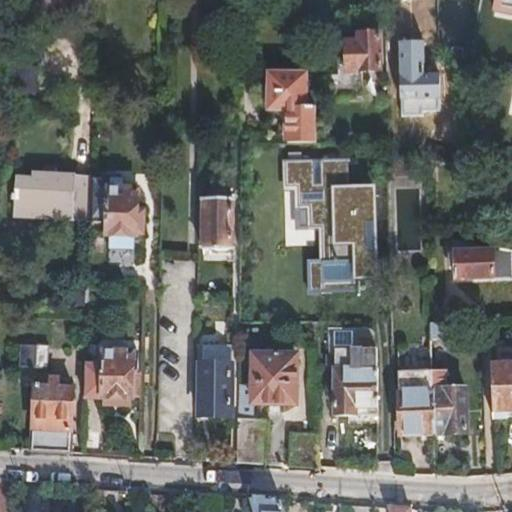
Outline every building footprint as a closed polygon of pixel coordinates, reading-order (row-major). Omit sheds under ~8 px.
[(511,0),(494,0),(492,10),(511,13),(511,0)] [(432,17),(413,21),(417,38),(436,34),(432,17)] [(355,41),(345,41),(345,69),(375,69),(376,30),(356,30),(355,41)] [(423,40),(397,41),(399,98),(401,98),(402,116),(423,115),(423,111),(440,110),(439,72),(424,73),(423,40)] [(289,115),(288,142),(317,142),(316,75),(273,74),(272,106),(283,107),(289,115)] [(416,154),(392,157),(392,173),(416,171),(416,154)] [(375,272),(374,191),(348,192),(347,161),(285,162),(285,186),(297,185),(297,194),(298,194),(299,207),(309,207),(309,216),(310,216),(310,229),(321,229),(321,242),(321,250),(322,262),(308,262),(309,294),(320,294),(320,295),(331,295),(331,294),(359,293),(359,273),(375,272)] [(89,219),(90,172),(34,171),(33,176),(15,175),(14,210),(59,211),(59,218),(89,219)] [(105,185),(103,234),(133,234),(134,186),(105,185)] [(201,193),(200,244),(233,244),(234,193),(201,193)] [(393,205),(393,252),(423,252),(423,205),(393,205)] [(14,217),(59,218),(59,211),(14,210),(14,217)] [(492,248),(492,245),(453,236),(453,248),(492,248)] [(105,239),(106,258),(134,257),(133,238),(105,239)] [(511,245),(493,241),(492,245),(492,248),(453,248),(453,272),(493,271),(493,275),(511,274),(511,245)] [(87,281),(86,307),(86,314),(105,315),(107,281),(87,281)] [(333,412),(375,411),(374,364),(373,364),(372,344),(368,344),(367,343),(367,342),(366,340),(366,339),(365,338),(364,337),(363,336),(362,334),(361,333),(360,332),(359,331),(358,330),(357,329),(356,328),(355,328),(354,327),(353,327),(352,326),(351,325),(349,324),(323,325),(324,352),(323,352),(323,361),(332,361),(333,412)] [(200,339),(198,409),(228,409),(230,339),(200,339)] [(22,343),(21,365),(47,366),(48,344),(22,343)] [(85,347),(83,394),(128,395),(129,348),(85,347)] [(253,352),(252,398),(295,399),(295,353),(253,352)] [(511,360),(491,362),(493,408),(511,406),(511,360)] [(462,368),(432,369),(433,431),(464,430),(462,368)] [(433,431),(432,369),(399,369),(401,431),(433,431)] [(29,383),(27,445),(68,448),(70,384),(53,384),(54,376),(43,376),(43,384),(29,383)] [(236,416),(236,458),(266,460),(266,417),(236,416)] [(316,430),(313,430),(289,430),(288,461),(316,463),(316,430)] [(284,511),(281,497),(249,495),(253,511),(284,511)] [(409,511),(408,504),(386,503),(388,511),(409,511)]
